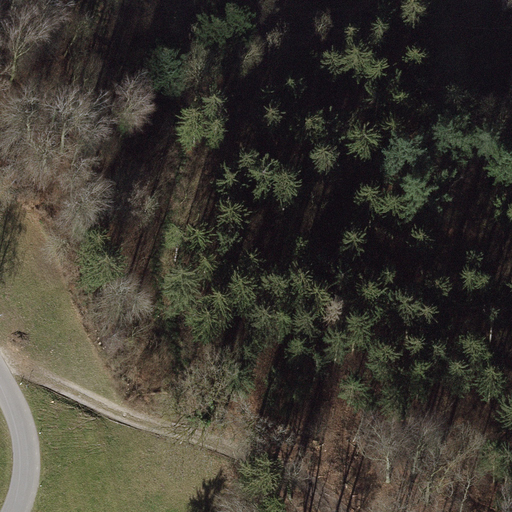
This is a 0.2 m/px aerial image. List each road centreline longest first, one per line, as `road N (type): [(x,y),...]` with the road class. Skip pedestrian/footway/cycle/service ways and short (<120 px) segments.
road 1 (track): [(288,511),(278,481),(0,366)]
road 2 (tertiary): [(0,371),(29,443),(29,493),(20,511)]
